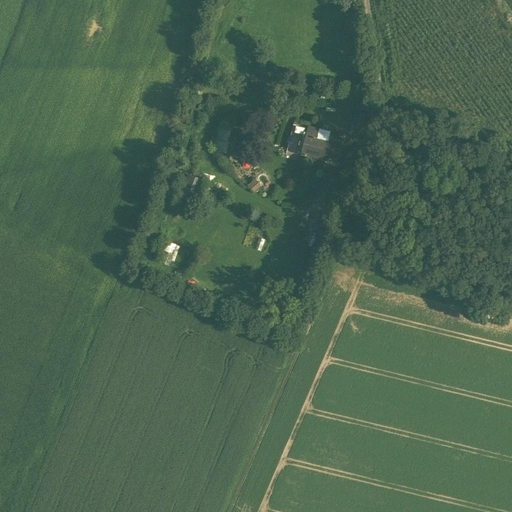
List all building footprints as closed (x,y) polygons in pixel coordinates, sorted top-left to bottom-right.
[(297,131),(305,133),(306,127),(299,125),(297,131)] [(227,153),(232,128),(219,126),(214,151),(227,153)] [(307,134),(302,153),(338,163),(344,141),(329,138),(330,133),(314,129),(312,135),(307,134)] [(180,198),(193,204),(203,180),(189,175),(180,198)] [(260,187),(255,180),(249,185),(255,191),(260,187)] [(346,186),(333,182),(325,208),(339,212),(346,186)] [(308,276),(314,278),(328,241),(317,237),(312,248),(314,252),(311,261),(313,262),(308,276)] [(256,249),(261,250),(265,240),(260,238),(256,249)] [(164,250),(173,254),(176,245),(167,242),(164,250)] [(160,262),(169,265),(173,254),(164,250),(160,262)]
